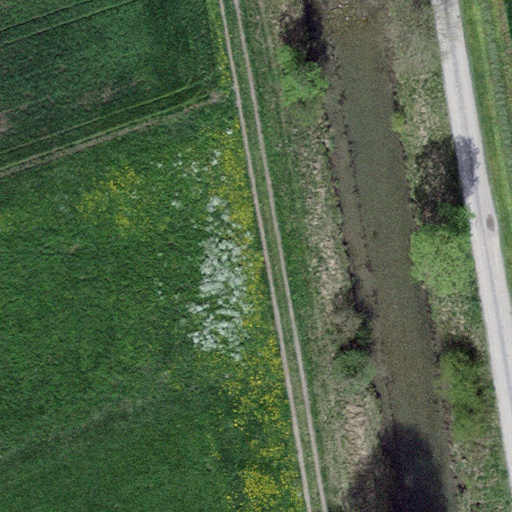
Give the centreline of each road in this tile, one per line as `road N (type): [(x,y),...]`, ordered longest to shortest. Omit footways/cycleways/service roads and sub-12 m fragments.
road 1 (track): [(324,511),(237,0)]
road 2 (track): [(511,405),(449,0)]
